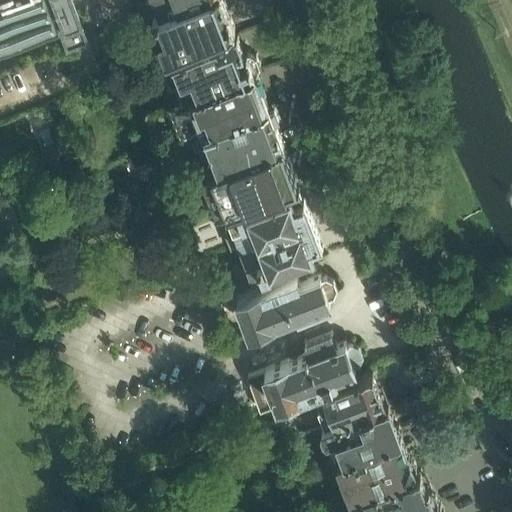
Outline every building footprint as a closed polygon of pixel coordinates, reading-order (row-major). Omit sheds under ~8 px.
[(0,0),(0,37),(50,19),(51,21),(55,20),(47,0),(0,0)] [(47,0),(55,20),(64,46),(86,38),(71,0),(47,0)] [(157,0),(151,0),(147,1),(141,4),(146,17),(154,14),(154,15),(162,12),(157,0)] [(146,0),(147,1),(151,0),(157,0),(162,12),(193,0),(146,0)] [(225,0),(193,0),(162,12),(154,15),(162,35),(169,52),(236,26),(225,0)] [(242,43),(239,34),(171,60),(186,98),(256,71),(258,70),(261,62),(258,53),(252,50),(251,45),(247,42),(242,43)] [(170,56),(142,67),(144,73),(156,68),(159,64),(171,60),(170,56)] [(215,125),(270,104),(263,85),(262,85),(256,71),(186,98),(169,104),(181,137),(197,130),(214,124),(215,125)] [(284,141),(276,121),(283,118),(276,102),(270,104),(215,125),(214,124),(197,130),(202,143),(212,169),(217,166),(284,141)] [(300,183),(292,161),(284,141),(217,166),(212,169),(207,170),(215,191),(221,189),(229,209),(248,202),(300,183)] [(250,206),(248,202),(229,209),(241,243),(313,216),(305,196),(296,199),(292,190),(250,206)] [(324,247),(313,216),(241,243),(247,257),(254,277),(274,270),(272,266),(324,247)] [(257,286),(239,293),(252,328),(277,319),(276,318),(295,311),(299,322),(327,312),(323,301),(332,297),(330,293),(335,292),(338,284),(335,277),(327,273),(323,275),(322,271),(302,278),(300,271),(257,286)] [(337,372),(357,365),(356,361),(360,360),(364,352),(361,344),(353,341),(349,342),(348,339),(338,342),(334,331),(306,341),(310,353),(291,360),(291,359),(266,368),(248,374),(262,410),(280,404),(291,400),(307,393),(319,389),(340,381),(337,372)] [(374,368),(340,381),(319,389),(321,396),(314,399),(312,395),(307,393),(291,400),(303,433),(307,431),(318,427),(323,425),(338,420),(386,401),(374,368)] [(389,399),(386,401),(338,420),(323,425),(322,429),(323,432),(325,436),(328,439),(335,458),(341,455),(342,456),(402,433),(401,431),(403,426),(400,417),(395,415),(389,399)] [(318,427),(307,431),(310,437),(321,433),(318,427)] [(341,455),(335,458),(333,458),(340,478),(343,477),(350,496),(356,493),(417,469),(416,467),(418,467),(418,465),(418,463),(417,461),(417,460),(416,458),(415,456),(415,455),(413,453),(412,452),(411,453),(410,450),(409,450),(407,443),(406,443),(402,433),(342,456),(341,455)] [(99,453),(87,457),(93,472),(105,468),(99,453)] [(417,469),(356,493),(357,494),(363,511),(414,511),(438,503),(430,483),(427,484),(422,468),(417,469)] [(448,511),(447,509),(445,510),(441,501),(438,503),(414,511),(448,511)] [(122,502),(110,506),(111,511),(122,511),(126,511),(122,502)]
